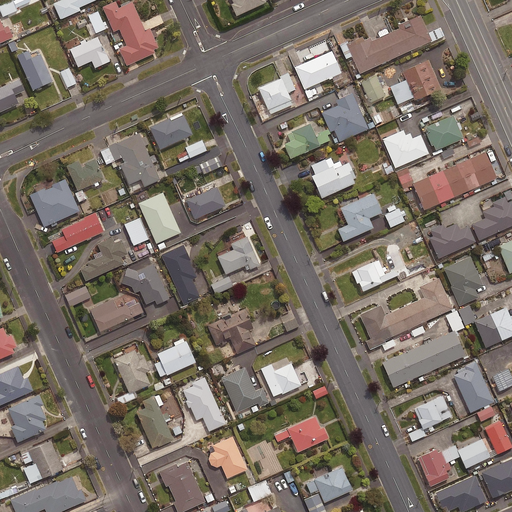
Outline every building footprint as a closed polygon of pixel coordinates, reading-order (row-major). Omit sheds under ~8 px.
[(64,0),(54,5),(61,21),(81,12),(79,9),(99,0),(64,0)] [(268,2),(266,0),(230,0),(233,4),(231,5),(237,17),(268,2)] [(18,11),(13,1),(0,6),(0,10),(3,17),(18,11)] [(116,2),(103,8),(114,32),(119,29),(127,47),(119,50),(127,66),(155,53),(154,51),(159,48),(150,28),(145,30),(133,3),(119,9),(116,2)] [(106,30),(98,12),(88,16),(96,34),(106,30)] [(427,32),(418,13),(396,23),(398,27),(366,41),(363,34),(339,45),(344,57),(351,55),(359,71),(430,39),(427,32)] [(0,20),(0,44),(13,38),(8,27),(4,29),(0,20)] [(430,39),(431,41),(443,35),(439,26),(427,32),(430,39)] [(98,38),(69,50),(77,69),(91,62),(95,70),(109,63),(98,38)] [(14,41),(8,44),(12,53),(18,50),(14,41)] [(339,72),(326,41),(298,53),(301,62),(294,65),(303,87),(339,72)] [(53,83),(40,55),(20,64),(32,92),(53,83)] [(439,87),(426,56),(400,67),(405,79),(389,85),(396,103),(412,96),(413,98),(439,87)] [(76,84),(69,69),(60,73),(67,88),(76,84)] [(272,116),(270,113),(291,103),(286,92),(294,88),(287,73),(257,86),(267,109),(260,112),(264,120),(272,116)] [(383,94),(374,74),(359,81),(368,101),(383,94)] [(20,81),(0,89),(0,113),(18,105),(15,96),(25,92),(20,81)] [(316,92),(313,86),(304,91),(307,97),(316,92)] [(338,104),(321,111),(329,131),(333,129),(338,140),(367,128),(352,91),(336,98),(338,104)] [(439,110),(420,118),(426,132),(425,132),(430,144),(431,144),(433,149),(461,137),(451,114),(442,118),(439,110)] [(191,133),(182,113),(168,119),(167,117),(148,125),(158,148),(191,133)] [(381,120),(378,113),(371,117),(374,124),(381,120)] [(308,122),(280,135),(289,157),(329,140),(324,129),(313,134),(308,122)] [(404,134),(402,129),(382,138),(394,166),(427,152),(419,134),(411,137),(409,132),(404,134)] [(138,131),(114,142),(123,161),(119,163),(128,183),(139,178),(143,186),(159,179),(138,131)] [(481,140),(478,135),(466,140),(469,146),(481,140)] [(200,138),(183,146),(185,149),(176,153),(179,161),(205,150),(200,138)] [(454,153),(451,147),(440,152),(443,158),(454,153)] [(495,177),(484,151),(412,182),(423,208),(495,177)] [(218,167),(213,156),(198,163),(203,174),(218,167)] [(320,197),(353,182),(351,177),(354,176),(347,161),(340,164),(338,160),(332,162),(329,156),(310,164),(314,173),(310,174),(320,197)] [(102,177),(93,157),(81,162),(83,166),(81,167),(77,159),(65,164),(76,189),(102,177)] [(385,161),(381,163),(386,175),(394,171),(390,164),(387,165),(385,161)] [(412,183),(405,167),(394,172),(401,188),(412,183)] [(43,226),(78,210),(65,179),(29,196),(43,226)] [(215,185),(184,198),(193,218),(224,205),(215,185)] [(85,197),(81,188),(74,191),(78,200),(85,197)] [(180,231),(161,191),(137,202),(155,242),(180,231)] [(381,210),(372,191),(339,206),(346,223),(336,228),(341,240),(372,226),(367,216),(381,210)] [(471,223),(478,239),(511,223),(511,203),(507,194),(491,201),(493,205),(482,210),(485,217),(471,223)] [(389,226),(404,220),(402,216),(406,214),(403,209),(399,210),(398,208),(396,209),(394,203),(386,207),(389,212),(384,214),(389,226)] [(102,230),(94,212),(59,227),(62,234),(50,239),(55,250),(102,230)] [(147,237),(138,216),(123,223),(132,244),(147,237)] [(474,240),(467,225),(458,229),(455,222),(443,227),(441,224),(426,230),(438,257),(474,240)] [(111,235),(95,242),(100,254),(86,260),(87,264),(79,267),(84,278),(123,262),(120,256),(126,253),(120,238),(113,241),(111,235)] [(245,235),(229,242),(231,248),(216,255),(224,272),(246,263),(249,268),(258,264),(245,235)] [(511,269),(511,237),(496,244),(508,271),(511,269)] [(181,244),(160,253),(183,303),(199,296),(191,278),(195,276),(181,244)] [(495,254),(492,250),(482,256),(484,261),(495,254)] [(481,285),(469,255),(443,266),(458,304),(477,296),(473,288),(481,285)] [(394,268),(387,271),(384,265),(380,267),(376,258),(351,270),(360,291),(397,274),(394,268)] [(168,297),(152,263),(135,270),(126,267),(121,282),(130,285),(133,291),(139,289),(145,303),(153,299),(155,303),(168,297)] [(231,285),(226,274),(209,283),(214,293),(231,285)] [(409,327),(413,336),(424,331),(420,322),(451,307),(437,277),(419,285),(424,296),(383,315),(378,304),(359,313),(370,337),(365,339),(369,348),(381,343),(384,349),(395,344),(391,335),(409,327)] [(89,296),(84,285),(64,294),(69,305),(89,296)] [(125,303),(93,317),(98,329),(130,316),(125,303)] [(474,319),(468,304),(458,308),(464,323),(474,319)] [(473,320),(484,346),(511,333),(511,314),(509,315),(505,306),(473,320)] [(243,307),(205,324),(214,344),(229,338),(236,353),(255,345),(248,329),(252,327),(243,307)] [(444,314),(452,330),(453,330),(453,331),(463,326),(456,309),(444,314)] [(3,325),(0,326),(0,356),(14,350),(13,346),(17,345),(11,333),(7,334),(3,325)] [(463,354),(452,330),(381,361),(391,386),(463,354)] [(194,361),(185,339),(156,352),(165,373),(194,361)] [(133,348),(112,357),(128,392),(149,383),(143,371),(148,368),(142,355),(138,357),(133,348)] [(299,383),(287,356),(260,368),(272,395),(299,383)] [(493,400),(475,360),(463,365),(464,367),(452,373),(469,411),(493,400)] [(18,364),(0,371),(0,402),(33,388),(27,375),(24,377),(18,364)] [(243,366),(220,376),(235,411),(256,402),(258,406),(268,402),(261,386),(253,389),(243,366)] [(511,383),(511,378),(507,368),(491,375),(498,390),(511,383)] [(224,422),(203,375),(189,381),(191,385),(182,388),(195,418),(201,416),(207,430),(224,422)] [(327,393),(323,385),(312,390),(315,398),(327,393)] [(39,392),(7,405),(15,423),(11,424),(18,440),(46,428),(42,418),(46,417),(41,403),(44,402),(39,392)] [(172,437),(152,393),(140,399),(143,407),(135,411),(151,446),(172,437)] [(451,415),(442,394),(412,407),(421,428),(451,415)] [(490,405),(476,411),(481,422),(495,415),(490,405)] [(313,415),(286,427),(296,450),(324,438),(313,415)] [(510,445),(499,421),(484,428),(495,452),(510,445)] [(178,422),(168,426),(172,436),(182,432),(178,422)] [(421,436),(418,428),(408,432),(411,440),(421,436)] [(246,468),(231,435),(210,444),(213,450),(209,452),(207,458),(210,464),(216,466),(220,464),(225,477),(246,468)] [(488,456),(479,436),(469,440),(471,443),(457,449),(465,467),(488,456)] [(51,438),(29,449),(34,461),(23,466),(30,482),(64,466),(51,438)] [(458,455),(454,445),(438,451),(437,447),(417,455),(429,484),(447,477),(444,470),(449,467),(447,460),(458,455)] [(204,500),(186,460),(161,471),(179,511),(204,500)] [(341,465),(312,477),(323,501),(351,488),(341,465)] [(499,484),(491,466),(449,485),(458,505),(471,499),(470,497),(499,484)] [(290,475),(288,469),(276,473),(278,479),(290,475)] [(78,488),(72,474),(58,480),(57,478),(36,488),(35,487),(10,497),(16,511),(31,511),(44,506),(46,511),(54,511),(87,498),(82,486),(78,488)] [(264,496),(258,482),(247,487),(252,500),(264,496)] [(0,497),(17,491),(15,486),(0,491),(0,497)] [(211,492),(203,495),(206,502),(214,500),(211,492)] [(222,511),(229,509),(224,500),(212,505),(214,511),(222,511)] [(280,511),(277,503),(257,511),(247,511),(245,507),(237,511),(280,511)]
